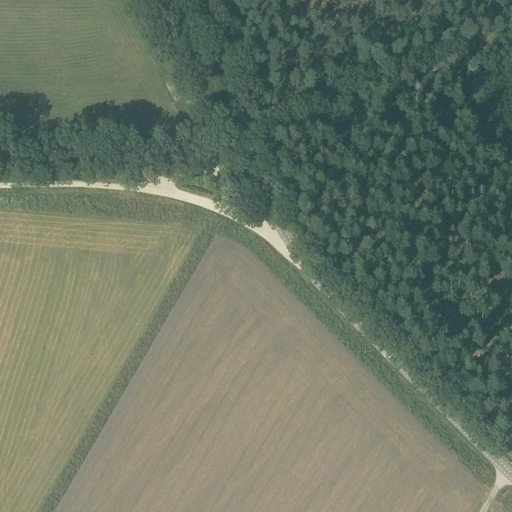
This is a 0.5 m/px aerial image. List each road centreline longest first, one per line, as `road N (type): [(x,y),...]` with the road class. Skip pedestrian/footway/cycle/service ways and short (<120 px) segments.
road 1 (tertiary): [(511,477),(289,246),(198,0)]
road 2 (track): [(0,185),(135,187)]
